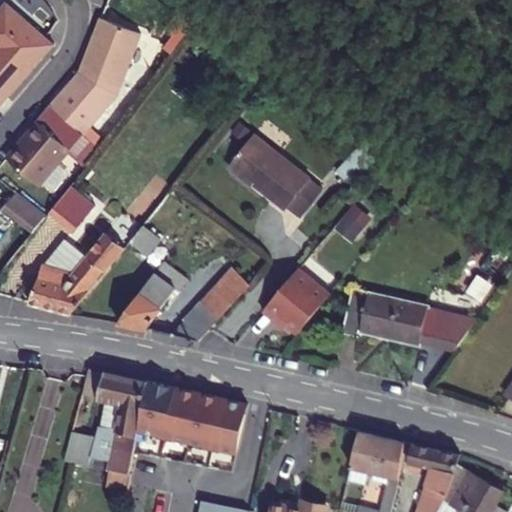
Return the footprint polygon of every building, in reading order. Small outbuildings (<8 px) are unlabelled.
[(0,104),(39,59),(29,51),(43,35),(4,1),(0,5),(0,104)] [(115,96),(120,85),(142,32),(102,16),(80,69),(79,73),(51,106),(72,127),(81,137),(115,96)] [(176,23),(170,31),(175,35),(181,40),(188,33),(176,23)] [(175,35),(165,47),(173,52),(181,40),(175,35)] [(9,156),(7,158),(39,186),(70,150),(37,122),(29,132),(19,144),(9,156)] [(255,132),(231,164),(289,209),(292,206),(305,215),(327,187),(255,132)] [(353,184),(380,155),(363,140),(336,169),(353,184)] [(8,186),(0,194),(0,208),(31,235),(43,220),(44,219),(8,186)] [(82,214),(61,197),(47,215),(44,219),(43,220),(65,236),(82,214)] [(352,211),(341,224),(356,237),(367,224),(352,211)] [(149,218),(133,238),(130,241),(149,257),(168,233),(149,218)] [(61,268),(32,304),(71,314),(125,247),(107,233),(76,272),(61,268)] [(309,257),(302,266),(322,283),(330,275),(309,257)] [(233,266),(175,325),(194,343),(252,284),(233,266)] [(301,268),(264,311),(276,321),(279,317),(298,333),(329,294),(301,268)] [(147,282),(117,322),(147,329),(169,299),(147,282)] [(357,286),(349,333),(362,336),(364,328),(423,340),(424,337),(459,343),(475,310),(430,301),(430,299),(357,286)] [(107,371),(100,400),(110,403),(103,428),(117,432),(109,468),(132,473),(134,459),(140,429),(143,410),(149,380),(144,379),(107,371)] [(237,453),(249,404),(149,380),(143,410),(140,429),(237,453)] [(67,459),(78,461),(91,464),(98,435),(74,429),(67,459)] [(358,430),(350,467),(366,470),(374,434),(358,430)] [(399,478),(404,442),(374,434),(366,470),(399,478)] [(460,453),(415,444),(412,462),(441,469),(428,501),(442,507),(445,501),(448,493),(457,472),(458,463),(460,453)] [(464,511),(503,511),(505,509),(498,506),(507,490),(458,463),(457,472),(448,493),(445,501),(464,511)] [(203,500),(200,511),(250,511),(251,510),(203,500)]
